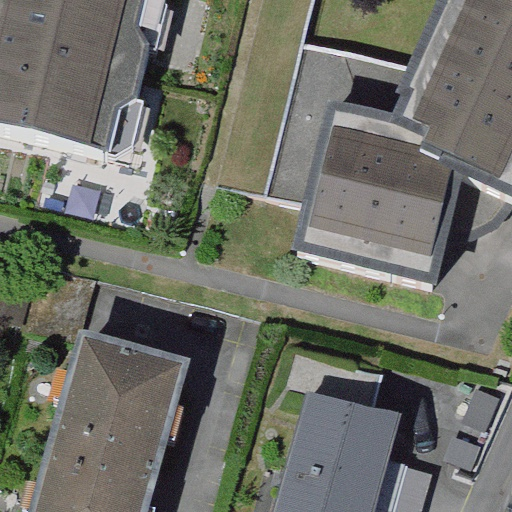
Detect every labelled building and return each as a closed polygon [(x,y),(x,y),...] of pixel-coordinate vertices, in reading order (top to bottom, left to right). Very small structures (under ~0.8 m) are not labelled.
[(181,0),(10,0),(0,39),(0,147),(131,184),(181,0)] [(511,0),(474,0),(412,113),(338,93),(288,278),(431,317),(461,205),(509,231),(511,225),(511,0)] [(39,287),(8,279),(0,309),(0,325),(26,332),(39,287)] [(156,511),(201,359),(89,327),(34,511),(156,511)] [(384,511),(408,427),(314,401),(282,511),(384,511)]
